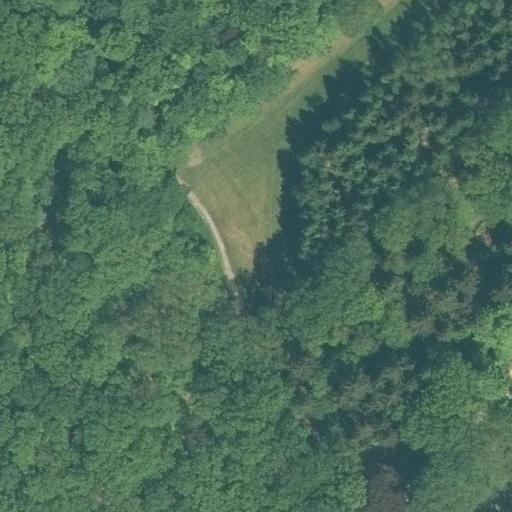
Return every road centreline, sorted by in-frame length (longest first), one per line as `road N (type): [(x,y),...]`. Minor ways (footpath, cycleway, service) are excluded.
road 1 (track): [(355,511),(341,472),(253,354),(201,211),(140,151),(110,54),(104,0)]
road 2 (unclassified): [(397,511),(416,480),(488,405),(511,396)]
